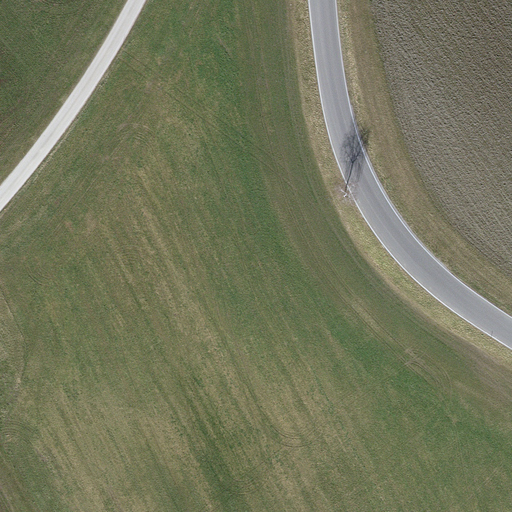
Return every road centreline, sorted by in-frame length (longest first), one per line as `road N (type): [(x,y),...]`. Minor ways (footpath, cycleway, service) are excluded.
road 1 (tertiary): [(511,331),(424,266),(367,188),(347,140),(323,0)]
road 2 (residential): [(0,200),(92,78),(137,0)]
